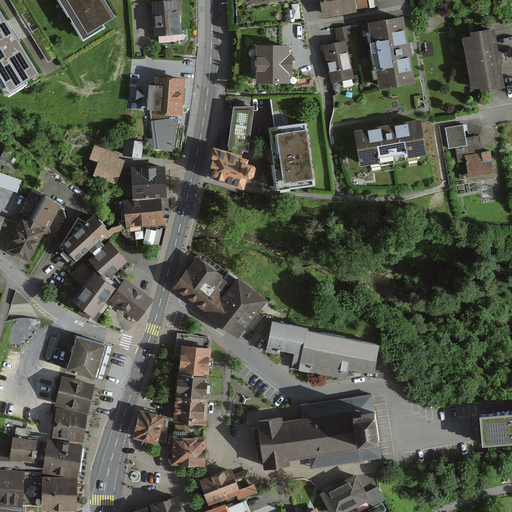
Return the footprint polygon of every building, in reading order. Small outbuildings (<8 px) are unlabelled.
[(31,10),(24,0),(11,0),(22,15),(31,10)] [(56,0),(84,43),(106,29),(104,26),(117,17),(106,0),(56,0)] [(188,31),(185,0),(161,0),(156,0),(158,33),(188,31)] [(364,0),(318,0),(322,19),(366,11),(364,0)] [(0,10),(0,87),(7,100),(31,85),(29,82),(40,75),(0,10)] [(411,78),(400,19),(363,27),(367,47),(375,46),(382,84),(411,78)] [(58,55),(41,28),(32,33),(50,60),(58,55)] [(493,30),(461,36),(471,93),(503,88),(493,30)] [(350,39),(327,44),(335,79),(358,73),(350,39)] [(286,47),(260,47),(260,84),(287,84),(286,47)] [(147,94),(148,67),(135,66),(133,93),(147,94)] [(188,115),(190,77),(160,75),(157,113),(188,115)] [(178,116),(154,115),(153,146),(177,146),(178,116)] [(308,121),(273,126),(282,186),(317,181),(308,121)] [(420,121),(357,130),(362,165),(425,155),(420,121)] [(464,126),(444,129),(448,151),(455,150),(458,165),(468,163),(470,178),(496,174),(492,152),(468,156),(464,126)] [(147,142),(126,140),(125,154),(145,156),(147,142)] [(119,183),(127,161),(119,158),(120,153),(96,145),(92,158),(102,161),(97,175),(119,183)] [(257,155),(218,145),(210,175),(249,185),(257,155)] [(170,194),(168,165),(135,167),(137,196),(170,194)] [(23,179),(0,171),(0,185),(19,192),(23,179)] [(31,260),(47,225),(56,229),(67,205),(34,190),(23,214),(30,218),(29,220),(27,219),(12,251),(31,260)] [(130,225),(167,221),(165,195),(128,198),(130,225)] [(88,219),(81,216),(68,237),(59,245),(76,264),(114,231),(97,211),(88,219)] [(118,292),(105,282),(129,262),(111,242),(88,262),(97,272),(72,302),(95,321),(112,301),(118,292)] [(210,311),(237,276),(204,251),(177,286),(210,311)] [(241,270),(237,276),(210,311),(241,334),(272,294),(241,270)] [(118,292),(112,301),(135,318),(149,299),(125,282),(118,292)] [(313,324),(287,320),(275,317),(269,348),(281,350),(281,347),(297,350),(295,366),(350,376),(353,365),(380,370),(386,340),(312,326),(313,324)] [(98,378),(108,343),(79,334),(68,369),(98,378)] [(50,336),(44,356),(50,358),(56,337),(50,336)] [(214,344),(183,341),(180,370),(211,373),(214,344)] [(211,373),(180,370),(178,393),(209,396),(211,373)] [(88,408),(95,378),(62,371),(56,400),(88,408)] [(286,413),(261,417),(262,425),(255,427),(260,459),(267,458),(268,466),(294,462),(293,457),(310,454),(312,467),(385,455),(376,391),(301,404),(303,416),(287,418),(286,413)] [(209,396),(178,393),(176,419),(208,421),(209,396)] [(511,403),(496,404),(497,412),(481,412),(482,443),(511,441),(511,403)] [(85,436),(88,409),(56,405),(52,433),(85,436)] [(166,412),(142,406),(134,436),(158,442),(166,412)] [(28,422),(6,417),(3,431),(25,436),(28,422)] [(176,424),(176,433),(174,433),(175,465),(208,463),(209,435),(191,434),(191,424),(176,424)] [(42,468),(78,472),(82,440),(47,435),(42,468)] [(39,440),(15,437),(12,460),(37,462),(39,440)] [(10,444),(0,442),(0,460),(8,461),(10,444)] [(234,467),(201,479),(210,504),(238,494),(240,499),(260,491),(256,482),(242,488),(234,467)] [(41,470),(0,468),(0,503),(39,505),(41,470)] [(388,499),(381,485),(370,491),(360,472),(324,491),(334,511),(347,511),(370,500),(374,507),(388,499)] [(77,507),(77,473),(42,473),(42,506),(77,507)] [(185,511),(179,493),(151,503),(154,511),(185,511)] [(231,511),(228,503),(204,511),(231,511)]
